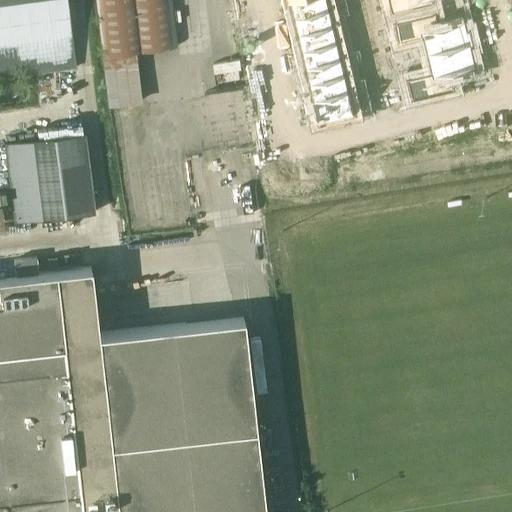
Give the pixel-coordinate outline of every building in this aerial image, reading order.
[(0,0),(0,77),(76,68),(67,0),(0,0)] [(176,47),(170,0),(97,0),(105,55),(101,56),(108,106),(142,103),(135,51),(176,47)] [(329,0),(292,0),(296,16),(331,8),(329,0)] [(390,0),(394,12),(437,2),(436,0),(390,0)] [(376,2),(368,4),(371,16),(379,14),(376,2)] [(228,3),(214,6),(226,61),(240,58),(228,3)] [(331,8),(296,16),(300,32),(335,24),(331,8)] [(439,12),(396,22),(401,42),(426,36),(430,54),(473,44),(468,21),(443,27),(439,12)] [(379,14),(371,16),(374,27),(381,26),(379,14)] [(335,24),(300,32),(304,49),(339,41),(335,24)] [(384,35),(376,37),(379,48),(386,47),(384,35)] [(339,41),(304,49),(308,65),(343,57),(339,41)] [(434,72),(410,78),(414,98),(457,88),(454,73),(479,67),(473,44),(430,54),(434,72)] [(386,47),(379,48),(381,60),(389,58),(386,47)] [(343,57),(308,65),(312,81),(347,73),(343,57)] [(391,68),(384,69),(386,81),(394,79),(391,68)] [(347,73),(312,81),(315,97),(316,98),(351,90),(347,73)] [(388,89),(384,90),(385,94),(397,91),(394,79),(386,81),(388,89)] [(315,97),(313,97),(319,120),(356,112),(351,90),(316,98),(315,97)] [(94,212),(84,132),(4,142),(14,222),(94,212)] [(15,275),(38,273),(36,257),(14,259),(15,275)] [(0,511),(265,511),(243,318),(98,334),(91,267),(38,273),(15,275),(0,277),(0,511)]
